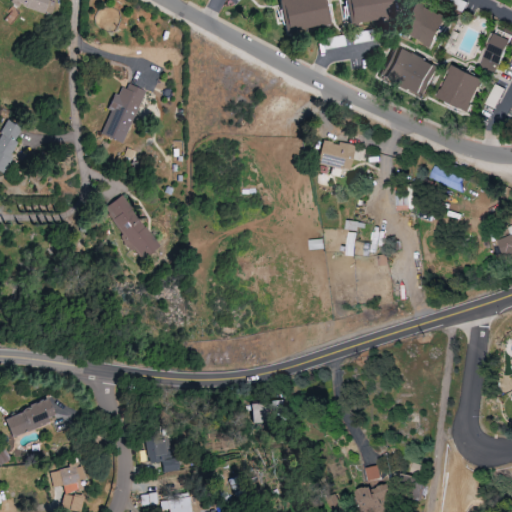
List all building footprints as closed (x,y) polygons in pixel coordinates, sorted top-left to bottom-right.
[(16,0),(27,9),(52,15),(55,3),(51,0),(16,0)] [(276,0),(283,33),(329,23),(323,0),(276,0)] [(343,0),(347,24),(389,17),(386,0),(343,0)] [(429,48),(444,17),(412,1),(397,31),(429,48)] [(478,66),(495,73),(508,40),(492,33),(478,66)] [(435,65),(395,47),(381,79),(421,97),(435,65)] [(481,79),(450,66),(436,99),(466,112),(481,79)] [(144,90),(126,83),(120,96),(118,95),(102,135),(123,143),(144,90)] [(22,128),(8,120),(0,133),(0,171),(3,173),(19,143),(15,141),(22,128)] [(354,145),(321,141),(318,165),(350,169),(354,145)] [(428,177),(461,194),(467,183),(434,166),(428,177)] [(159,246),(120,195),(102,209),(141,260),(159,246)] [(511,235),(496,241),(501,257),(511,253),(511,224),(509,225),(511,233),(511,235)] [(355,234),(347,233),(344,256),(352,257),(355,234)] [(3,418),(11,437),(54,419),(45,400),(3,418)] [(250,402),(251,421),(284,420),(283,401),(250,402)] [(177,471),(172,437),(145,441),(149,464),(162,462),(164,473),(177,471)] [(83,479),(78,463),(48,473),(53,488),(83,479)] [(364,468),(366,481),(379,479),(378,466),(364,468)] [(63,485),(63,493),(76,492),(76,484),(63,485)] [(380,511),(393,508),(387,485),(374,488),(380,511)] [(191,511),(190,496),(158,499),(157,493),(142,495),(143,508),(154,506),(155,511),(170,510),(170,511),(191,511)] [(73,511),(79,511),(82,498),(64,494),(61,509),(73,511)]
